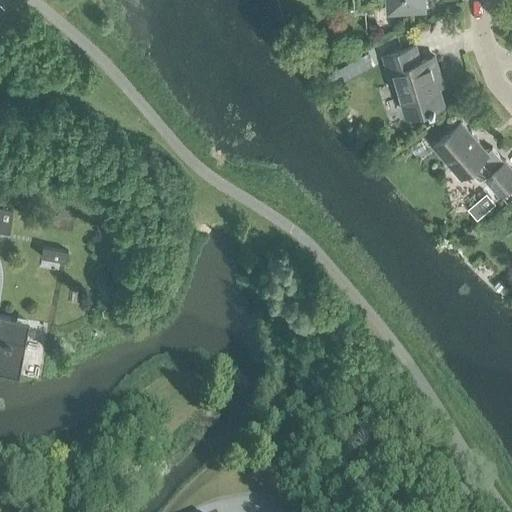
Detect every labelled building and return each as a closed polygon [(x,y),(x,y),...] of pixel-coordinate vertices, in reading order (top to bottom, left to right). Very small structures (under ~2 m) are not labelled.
[(387,0),(389,12),(424,10),(423,0),(387,0)] [(442,104),(434,75),(439,74),(434,56),(419,61),(414,46),(384,55),(392,83),(397,81),(407,114),(430,108),(431,111),(436,109),(435,106),(442,104)] [(486,179),(499,195),(511,183),(511,168),(505,160),(504,161),(492,147),(487,152),(460,121),(433,145),(452,167),(449,169),(450,170),(459,179),(463,180),(472,172),(479,180),(483,181),(486,179)] [(0,231),(8,233),(12,212),(0,209),(0,231)] [(66,251),(42,246),(40,256),(64,261),(66,251)] [(0,360),(19,364),(27,321),(0,315),(0,360)]
